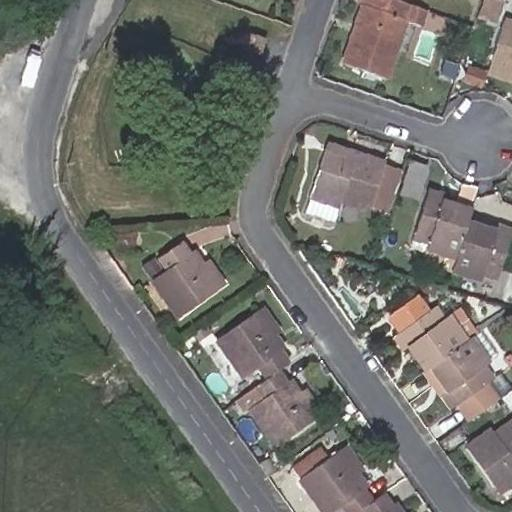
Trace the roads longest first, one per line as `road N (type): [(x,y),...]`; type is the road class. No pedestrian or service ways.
road 1 (residential): [(84,0),(42,140),(43,184),(62,231),(263,511)]
road 2 (residential): [(293,93),(255,210),(457,511)]
road 3 (residential): [(293,93),(482,146)]
